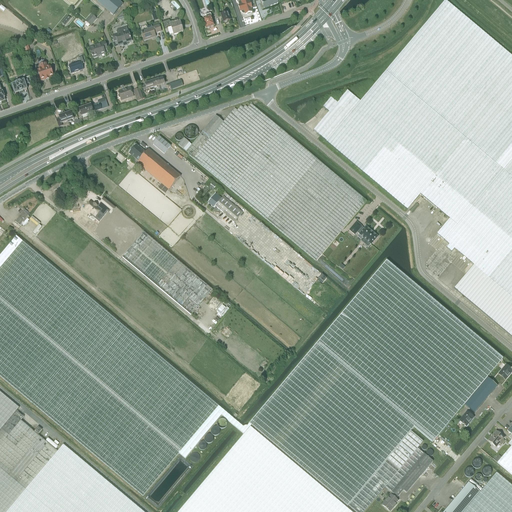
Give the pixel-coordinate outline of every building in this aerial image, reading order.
[(94,0),(105,9),(113,15),(123,4),(117,0),(94,0)] [(245,14),(246,15),(247,14),(248,15),(249,15),(250,14),(251,13),(252,12),(251,9),(252,8),(250,3),(249,3),(248,0),(236,0),(240,12),(241,12),(242,13),(243,13),(243,14),(244,14),(245,14)] [(511,56),(445,0),(360,102),(347,91),(337,103),(331,98),(323,108),(329,113),(314,131),(407,210),(420,195),(449,219),(437,235),(473,266),(454,289),(511,337),(511,56)] [(98,17),(92,12),(87,19),(92,23),(98,17)] [(227,21),(230,20),(227,12),(221,15),(223,23),(225,22),(225,23),(227,22),(227,21)] [(206,15),(207,19),(203,20),(206,28),(207,28),(208,29),(210,28),(210,27),(214,26),(210,14),(206,15)] [(71,18),(68,15),(63,21),(66,24),(71,18)] [(170,24),(171,27),(173,34),(174,35),(183,32),(179,21),(170,24)] [(154,34),(161,32),(159,26),(152,28),(152,29),(141,32),(144,41),(155,37),(154,34)] [(118,44),(131,40),(128,31),(112,37),(114,42),(117,41),(118,44)] [(104,50),(107,49),(105,42),(94,46),(94,47),(89,49),(92,58),(98,56),(97,55),(105,52),(104,50)] [(68,66),(71,74),(83,70),(81,64),(84,63),(82,57),(79,58),(80,62),(68,66)] [(38,71),(41,80),(46,78),(46,79),(49,78),(48,77),(53,76),(50,67),(46,69),(45,64),(41,66),(42,70),(38,71)] [(23,91),(27,90),(26,86),(33,84),(30,76),(22,79),(23,82),(20,83),(20,82),(19,82),(18,78),(15,79),(16,83),(16,84),(12,86),(15,94),(19,93),(23,92),(23,91)] [(151,81),(154,87),(160,85),(163,84),(162,80),(159,81),(158,79),(151,81)] [(183,86),(183,85),(181,80),(169,84),(171,90),(183,86)] [(154,87),(151,81),(145,84),(146,85),(143,86),(144,90),(147,89),(147,90),(150,89),(150,90),(152,91),(154,90),(153,88),(154,87)] [(119,98),(120,99),(121,102),(134,97),(130,88),(118,92),(119,94),(118,96),(119,98)] [(133,91),(136,101),(137,102),(143,100),(140,89),(133,91)] [(96,112),(102,110),(108,108),(106,102),(94,106),(96,112)] [(85,106),(87,114),(94,112),(91,104),(88,105),(85,106)] [(203,132),(192,145),(186,152),(189,154),(188,154),(227,187),(315,261),(366,201),(251,104),(248,108),(245,106),(243,108),(241,106),(237,111),(235,109),(223,122),(223,123),(210,138),(203,132)] [(87,114),(85,106),(80,108),(81,108),(78,109),(81,116),(87,114)] [(65,113),(68,121),(74,119),(71,112),(69,112),(65,113)] [(68,121),(65,113),(61,115),(59,116),(60,118),(56,119),(59,127),(62,126),(61,123),(68,121)] [(223,123),(223,122),(216,116),(203,132),(210,138),(223,123)] [(158,138),(153,144),(160,150),(164,154),(169,148),(171,146),(159,137),(158,138)] [(192,145),(184,138),(178,145),(186,152),(192,145)] [(129,154),(132,156),(129,160),(135,165),(137,163),(169,191),(181,177),(148,150),(145,153),(136,145),(129,154)] [(235,223),(243,213),(246,210),(227,194),(224,197),(222,199),(216,193),(208,203),(214,208),(216,206),(235,223)] [(90,202),(85,209),(90,214),(91,213),(92,214),(95,217),(99,213),(103,216),(107,210),(109,212),(113,207),(103,199),(100,202),(101,203),(97,208),(96,207),(97,206),(94,204),(93,204),(90,202)] [(23,212),(15,222),(20,226),(28,217),(23,212)] [(32,232),(34,234),(41,227),(38,225),(40,224),(32,216),(34,214),(32,212),(28,217),(30,218),(29,220),(37,227),(32,232)] [(378,237),(366,227),(364,229),(361,227),(362,227),(356,222),(349,230),(355,235),(357,232),(359,234),(359,235),(366,241),(364,244),(368,247),(370,244),(371,245),(378,237)] [(191,315),(212,290),(144,232),(122,258),(191,315)] [(237,429),(241,425),(16,237),(0,256),(0,376),(143,497),(179,454),(185,459),(221,416),(237,429)] [(249,422),(275,444),(348,506),(410,431),(414,427),(433,443),(465,406),(488,378),(503,360),(385,260),(331,324),(249,422)] [(222,305),(217,311),(220,314),(226,308),(222,305)] [(226,308),(220,314),(223,316),(229,309),(226,307),(226,308)] [(510,375),(511,373),(511,370),(507,366),(499,375),(505,380),(510,375)] [(498,387),(488,378),(465,406),(475,414),(498,387)] [(143,511),(63,445),(58,452),(38,435),(34,432),(21,421),(24,418),(16,411),(19,408),(0,392),(0,511),(143,511)] [(469,423),(474,418),(467,412),(459,422),(466,428),(470,424),(469,423)] [(237,429),(244,435),(178,511),(350,511),(250,427),(251,426),(249,424),(248,426),(243,427),(241,425),(237,429)] [(410,431),(348,506),(355,511),(364,511),(385,487),(391,492),(392,493),(424,455),(424,454),(418,449),(423,442),(410,431)] [(503,446),(506,441),(504,439),(505,438),(497,431),(490,441),(497,447),(500,444),(503,446)] [(497,463),(511,476),(511,435),(508,438),(511,440),(508,444),(511,447),(497,463)] [(391,497),(393,498),(395,496),(397,498),(403,491),(406,493),(433,462),(424,455),(392,493),(391,493),(393,494),(391,497)] [(511,511),(511,486),(496,473),(479,493),(480,494),(464,511),(511,511)] [(464,511),(480,494),(479,493),(468,484),(444,511),(464,511)] [(393,498),(391,497),(382,507),(388,511),(389,511),(398,502),(393,498)]
